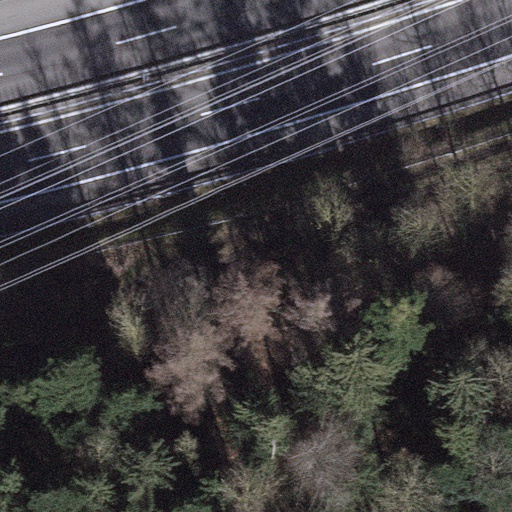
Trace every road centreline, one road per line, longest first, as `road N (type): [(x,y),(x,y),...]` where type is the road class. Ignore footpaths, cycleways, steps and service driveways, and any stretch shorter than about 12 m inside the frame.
road 1 (track): [(0,372),(211,244),(511,141)]
road 2 (motorway): [(0,171),(511,23)]
road 3 (motorway): [(261,0),(0,72)]
